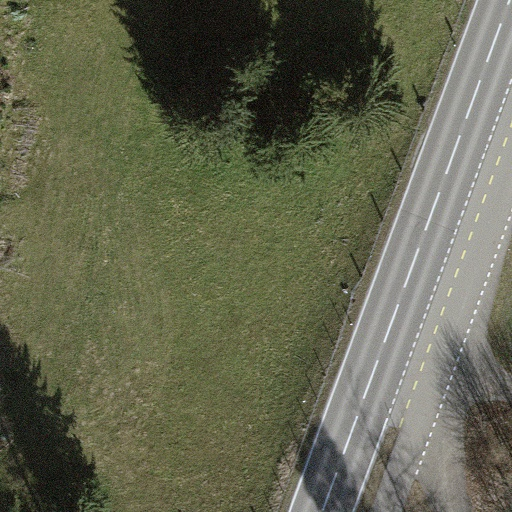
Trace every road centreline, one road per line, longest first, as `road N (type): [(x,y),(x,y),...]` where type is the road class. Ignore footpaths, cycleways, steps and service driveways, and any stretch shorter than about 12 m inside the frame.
road 1 (secondary): [(511,0),(325,511)]
road 2 (track): [(389,333),(452,511)]
road 3 (track): [(389,333),(511,394)]
